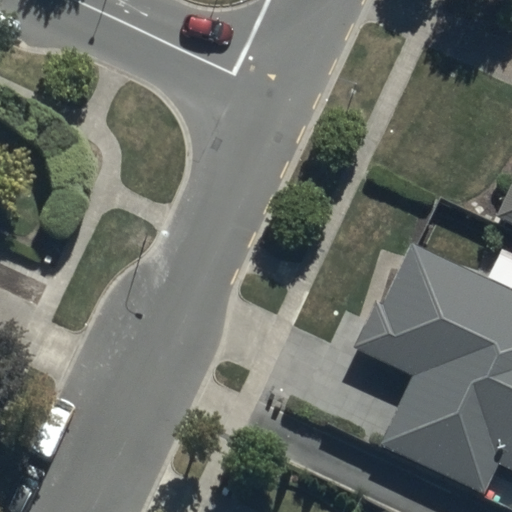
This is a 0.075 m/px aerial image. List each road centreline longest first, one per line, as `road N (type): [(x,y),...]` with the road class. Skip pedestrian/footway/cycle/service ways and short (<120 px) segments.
road 1 (residential): [(270,92),(73,511)]
road 2 (residential): [(270,92),(70,0)]
